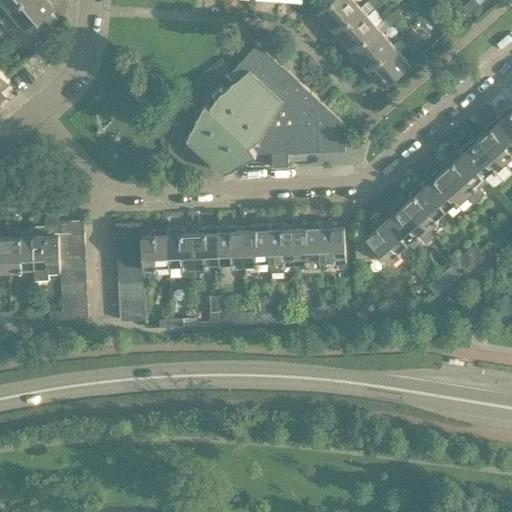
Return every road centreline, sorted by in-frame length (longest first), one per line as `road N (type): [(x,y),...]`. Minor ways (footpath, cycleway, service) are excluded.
road 1 (residential): [(34,112),(103,193),(356,185),(511,45)]
road 2 (tertiary): [(0,399),(141,378),(274,376),(511,408)]
road 3 (residential): [(91,0),(77,67),(34,112)]
